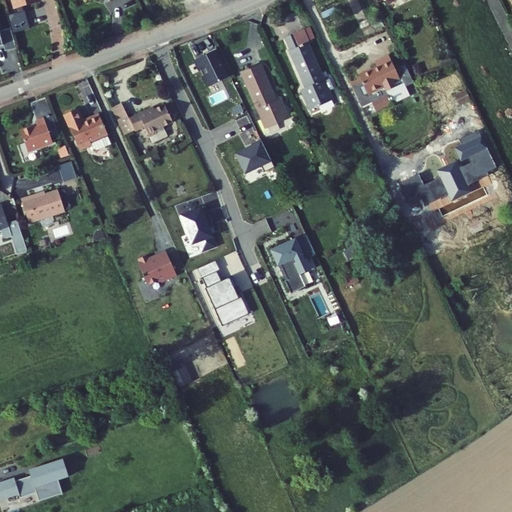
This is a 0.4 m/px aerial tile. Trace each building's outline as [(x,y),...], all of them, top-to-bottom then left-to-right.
[(40,2),(39,0),(11,0),(14,9),(17,8),(23,7),(40,2)] [(9,14),(14,33),(30,28),(26,10),(24,10),(18,12),(9,14)] [(17,47),(11,27),(3,29),(9,49),(17,47)] [(9,49),(3,29),(0,30),(4,44),(6,50),(9,49)] [(312,43),(295,51),(313,90),(308,92),(316,109),(338,98),(312,43)] [(392,54),(379,60),(381,64),(361,74),(362,76),(352,81),(364,106),(374,101),(378,110),(395,103),(389,90),(406,82),(408,86),(417,81),(409,63),(398,67),(392,54)] [(266,65),(249,73),(275,128),(296,118),(289,102),(284,104),(266,65)] [(468,92),(459,96),(463,106),(472,102),(468,92)] [(126,107),(117,111),(129,139),(138,135),(132,120),(126,107)] [(149,113),(132,120),(138,135),(147,131),(153,144),(162,141),(159,134),(176,126),(168,107),(150,115),(149,113)] [(86,109),(72,116),(89,153),(103,146),(104,148),(108,150),(120,145),(107,116),(93,123),(86,109)] [(45,124),(28,130),(36,152),(61,142),(52,119),(44,121),(45,124)] [(399,184),(409,203),(425,195),(429,204),(488,176),(487,173),(497,168),(479,131),(460,140),(471,163),(424,185),(418,174),(399,184)] [(149,137),(142,140),(144,148),(151,145),(149,137)] [(275,167),(261,140),(252,145),(253,147),(262,166),(265,172),(275,167)] [(262,166),(253,147),(236,155),(245,174),(262,166)] [(36,195),(27,198),(36,223),(72,210),(64,189),(52,193),(37,198),(36,195)] [(51,190),(36,195),(37,198),(52,193),(51,190)] [(0,232),(9,229),(17,226),(9,203),(0,206),(1,208),(0,208),(0,232)] [(207,208),(199,211),(183,216),(193,243),(200,241),(203,250),(211,247),(215,246),(209,228),(213,227),(207,208)] [(17,226),(9,229),(10,235),(19,231),(17,226)] [(292,293),(295,292),(305,287),(300,275),(312,269),(306,258),(316,254),(307,235),(296,240),(296,239),(270,251),(278,267),(282,265),(289,280),(286,281),(292,293)] [(170,266),(161,245),(153,249),(153,250),(144,254),(142,248),(133,252),(136,258),(134,259),(143,278),(154,273),(156,276),(167,270),(166,268),(170,266)] [(206,288),(213,305),(222,325),(249,314),(240,294),(236,295),(233,288),(236,287),(232,277),(221,282),(217,272),(203,278),(208,288),(206,288)] [(342,279),(347,289),(359,283),(354,272),(342,279)] [(177,387),(192,381),(182,356),(167,361),(177,387)] [(69,477),(65,466),(63,460),(29,471),(31,477),(15,482),(14,479),(0,483),(0,500),(0,501),(20,495),(21,498),(36,493),(39,501),(62,494),(58,481),(69,477)]
